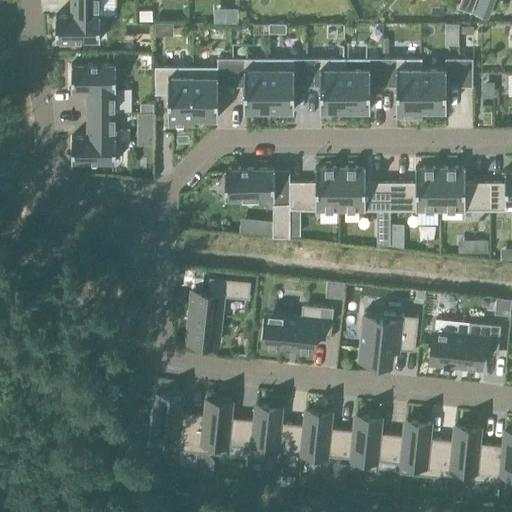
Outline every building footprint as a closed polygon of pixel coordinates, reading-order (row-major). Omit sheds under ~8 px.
[(99,41),(99,0),(70,0),(71,15),(55,15),(55,41),(99,41)] [(460,0),(458,7),(471,12),(475,0),(460,0)] [(217,65),(192,65),(192,123),(194,123),(194,118),(217,118),(217,85),(230,85),(230,57),(217,57),(217,65)] [(243,110),(268,110),(268,57),(230,57),(230,85),(243,85),(243,110)] [(306,57),(268,57),(268,110),(292,110),(292,87),(306,87),(306,57)] [(306,57),(306,87),(320,87),(320,110),(345,110),(345,57),(306,57)] [(369,85),(382,85),(382,57),(345,57),(345,110),(369,110),(369,85)] [(421,57),(382,57),(382,85),(396,85),(396,115),(421,115),(421,57)] [(421,57),(421,115),(422,115),(422,110),(446,110),(446,85),(459,85),(459,57),(445,57),(445,67),(422,67),(422,57),(421,57)] [(459,57),(459,85),(472,85),(472,57),(459,57)] [(87,113),(115,113),(115,64),(71,64),(71,90),(87,90),(87,113)] [(192,123),(192,65),(154,66),(154,94),(167,94),(167,123),(192,123)] [(115,162),(115,113),(87,113),(87,136),(71,136),(71,162),(115,162)] [(289,182),(289,204),(289,210),(315,210),(340,210),(340,167),(315,167),(315,182),(289,182)] [(390,210),(390,182),(365,182),(365,167),(340,167),(340,210),(365,210),(390,210)] [(440,210),(440,167),(415,167),(415,182),(390,182),(390,210),(415,210),(440,210)] [(440,167),(440,210),(465,210),(490,210),(490,182),(465,182),(465,167),(440,167)] [(224,168),(224,199),(274,199),(274,168),(224,168)] [(504,182),(490,182),(490,210),(506,210),(506,201),(511,201),(511,169),(504,170),(504,182)] [(289,204),(272,204),(272,237),(289,237),(289,210),(289,204)] [(192,291),(186,341),(218,344),(223,295),(249,298),(251,281),(209,277),(207,292),(192,291)] [(510,315),(511,299),(496,297),(495,313),(510,315)] [(315,334),(330,336),(333,307),(301,304),(300,317),(266,313),(263,345),(267,346),(313,350),(315,334)] [(392,348),(414,350),(418,316),(364,311),(359,359),(391,362),(392,348)] [(482,352),(497,353),(500,324),(469,321),(467,334),(433,331),(430,363),(443,364),(442,366),(448,367),(449,364),(480,368),(482,352)] [(151,447),(201,452),(207,400),(206,400),(204,414),(181,411),(182,397),(156,394),(151,447)] [(251,457),(256,405),(255,405),(254,419),(230,417),(231,402),(207,400),(201,452),(226,455),(227,445),(251,447),(250,457),(251,457)] [(256,405),(251,457),(276,460),(277,450),(302,453),(306,410),(305,410),(304,424),(280,422),(281,407),(256,405)] [(350,467),(356,415),(355,415),(353,430),(329,427),(331,413),(306,410),(302,453),(351,458),(350,467)] [(400,473),(406,420),(405,420),(403,435),(379,432),(381,418),(356,415),(350,467),(375,470),(376,460),(400,463),(400,472),(400,473)] [(450,478),(455,425),(454,425),(453,440),(429,437),(430,423),(406,420),(400,473),(450,478)] [(500,483),(505,431),(504,430),(503,444),(479,442),(480,428),(455,425),(450,478),(500,483)] [(511,431),(505,431),(500,483),(501,473),(511,474),(511,431)]
